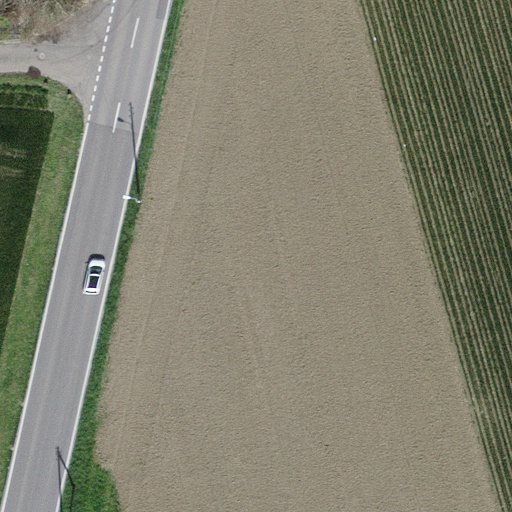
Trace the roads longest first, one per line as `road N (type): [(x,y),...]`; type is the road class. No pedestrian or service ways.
road 1 (secondary): [(30,511),(127,62)]
road 2 (residential): [(0,61),(127,62)]
